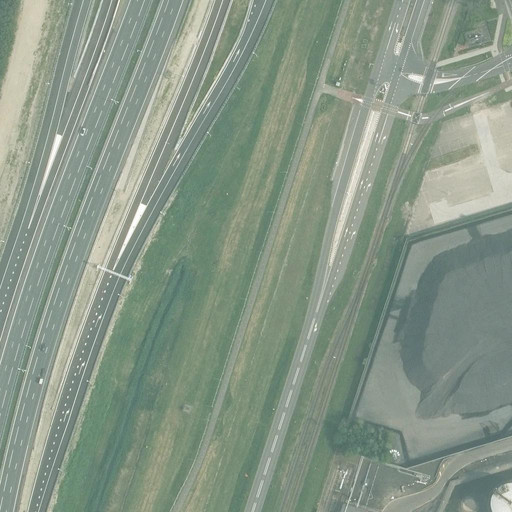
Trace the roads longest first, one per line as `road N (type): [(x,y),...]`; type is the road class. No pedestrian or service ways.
road 1 (motorway): [(2,511),(59,294),(171,0)]
road 2 (motorway): [(137,0),(37,265),(0,390)]
road 3 (motorway): [(114,257),(231,65),(258,0)]
road 4 (motorway): [(114,257),(218,0)]
road 5 (motorway): [(31,511),(68,378),(114,257)]
road 6 (secondary): [(378,67),(344,175),(316,312)]
road 7 (motorway): [(114,0),(32,230)]
road 8 (secondary): [(316,312),(342,256),(396,82)]
road 9 (motorway): [(86,0),(32,230)]
road 10 (secondary): [(252,511),(316,312)]
